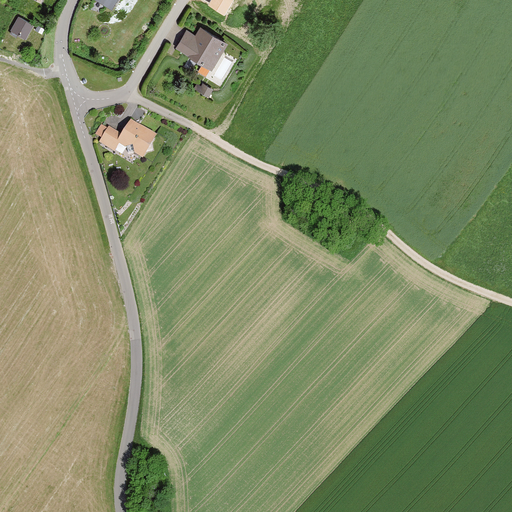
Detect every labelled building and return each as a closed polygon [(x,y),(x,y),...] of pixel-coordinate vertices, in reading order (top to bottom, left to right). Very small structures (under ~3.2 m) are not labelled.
[(34,25),(18,16),(9,30),(26,39),(34,25)] [(45,29),(37,25),(34,30),(42,34),(45,29)] [(186,29),(175,47),(212,69),(228,41),(200,25),(194,34),(186,29)] [(208,96),(214,89),(204,83),(200,85),(197,83),(194,87),(208,96)] [(156,135),(130,120),(121,134),(108,126),(98,143),(115,153),(120,145),(142,158),(156,135)]
